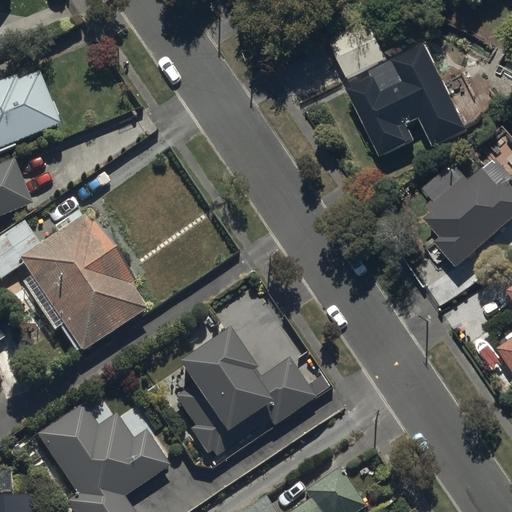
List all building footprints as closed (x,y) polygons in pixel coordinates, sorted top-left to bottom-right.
[(327,32),(348,79),(389,61),(368,13),(327,32)] [(472,132),(430,43),(370,71),(373,79),(350,90),(383,159),(419,142),(411,124),(424,117),(439,148),(472,132)] [(0,154),(15,148),(14,146),(61,125),(38,72),(17,81),(15,76),(0,83),(0,154)] [(436,241),(459,268),(511,222),(511,181),(511,173),(498,157),(471,181),(455,163),(424,190),(434,201),(428,206),(434,214),(428,219),(442,236),(436,241)] [(0,217),(33,205),(15,159),(0,164),(0,217)] [(137,284),(97,222),(92,225),(87,217),(40,247),(24,222),(0,236),(0,296),(2,302),(10,296),(12,299),(27,290),(55,333),(61,329),(77,355),(147,311),(132,287),(137,284)] [(511,288),(509,290),(511,294),(511,340),(500,349),(511,367),(511,288)] [(228,330),(179,364),(193,384),(172,398),(194,429),(189,432),(206,456),(211,452),(216,458),(269,422),(273,428),(317,398),(311,388),(316,384),(309,374),(302,379),(289,359),(261,378),(228,330)] [(81,406),(38,435),(78,495),(66,503),(71,511),(134,511),(126,499),(170,469),(145,431),(132,440),(116,417),(97,429),(81,406)] [(340,469),(306,493),(310,499),(291,511),(358,511),(367,506),(340,469)] [(0,498),(0,511),(39,511),(39,496),(0,498)] [(275,511),(265,497),(242,511),(275,511)]
